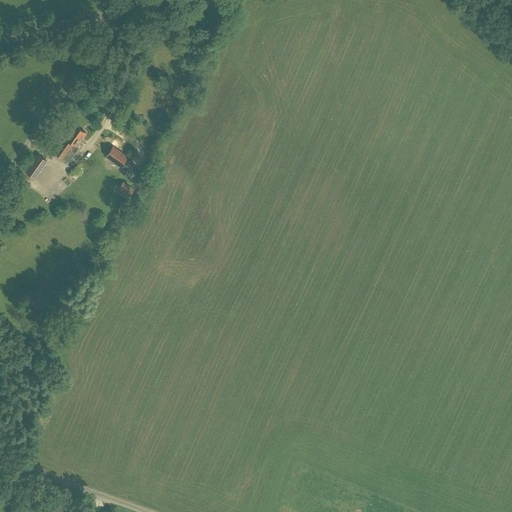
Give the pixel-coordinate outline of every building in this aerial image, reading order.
[(165,24),(170,24),(173,23),(171,16),(164,18),(165,24)] [(83,136),(86,132),(73,124),(64,137),(53,152),(68,162),(74,153),(69,150),(73,143),(77,146),(83,137),(83,136)] [(120,167),(128,156),(113,145),(104,156),(120,167)] [(35,180),(47,162),(37,156),(25,174),(35,180)] [(124,182),(116,191),(126,199),(127,199),(134,190),(124,182)] [(65,511),(34,501),(30,511),(65,511)]
